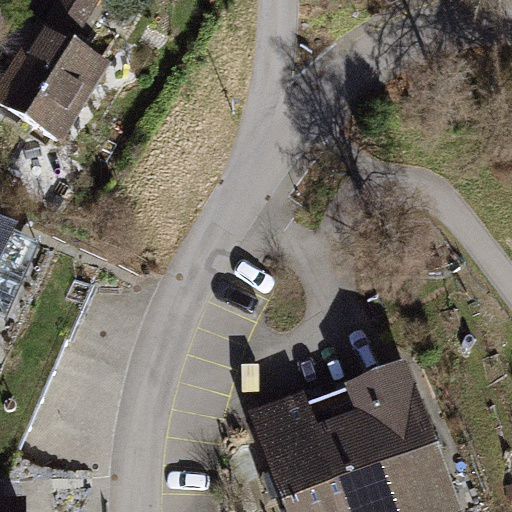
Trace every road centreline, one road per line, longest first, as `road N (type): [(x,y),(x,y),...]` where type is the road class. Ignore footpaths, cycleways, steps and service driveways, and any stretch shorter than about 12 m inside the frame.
road 1 (unclassified): [(511,285),(459,215),(428,192),(383,189),(320,255),(242,195)]
road 2 (residential): [(242,195),(159,339),(127,511)]
road 3 (residential): [(263,126),(308,109),(352,63),(401,30),(476,10),(511,11)]
road 4 (residential): [(278,0),(263,126)]
